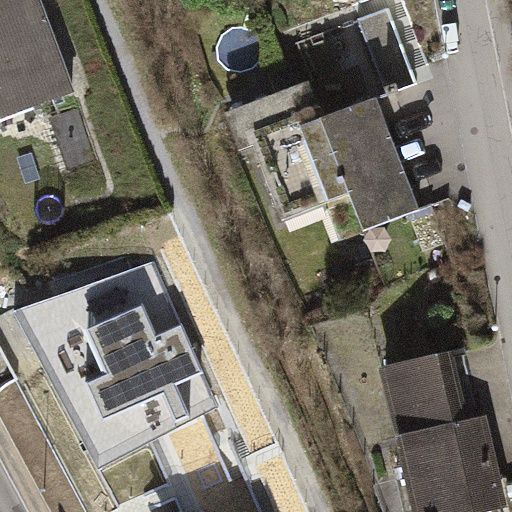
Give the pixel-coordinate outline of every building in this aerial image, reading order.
[(0,0),(0,119),(73,92),(38,0),(0,0)] [(417,83),(388,8),(358,19),(387,94),(417,83)] [(282,220),(349,194),(321,119),(307,83),(239,108),(282,220)] [(419,210),(377,98),(321,119),(349,194),(363,231),(419,210)] [(96,161),(79,108),(31,120),(67,171),(96,161)] [(412,219),(423,251),(445,244),(434,212),(412,219)] [(218,406),(157,267),(17,313),(100,468),(218,406)] [(464,422),(448,355),(387,369),(419,511),(470,511),(500,505),(480,418),(464,422)]
